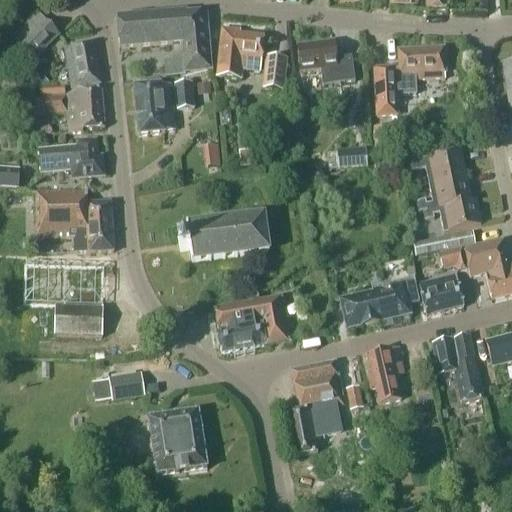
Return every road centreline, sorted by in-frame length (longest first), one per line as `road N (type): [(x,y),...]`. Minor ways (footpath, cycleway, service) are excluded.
road 1 (unclassified): [(228,380),(170,334),(137,286),(104,42),(83,7)]
road 2 (residential): [(83,7),(223,6),(479,29)]
road 3 (residential): [(511,309),(228,380)]
road 4 (residential): [(511,221),(479,29)]
road 5 (unclassified): [(280,511),(265,427),(228,380)]
